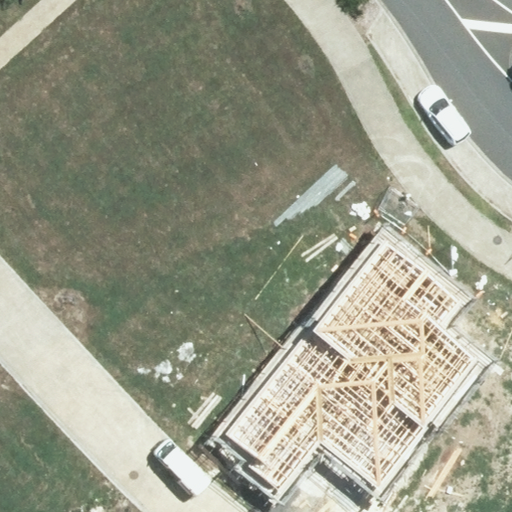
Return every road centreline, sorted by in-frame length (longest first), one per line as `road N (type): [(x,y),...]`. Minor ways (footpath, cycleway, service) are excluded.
road 1 (residential): [(0,318),(193,511)]
road 2 (residential): [(511,141),(460,84),(408,0)]
